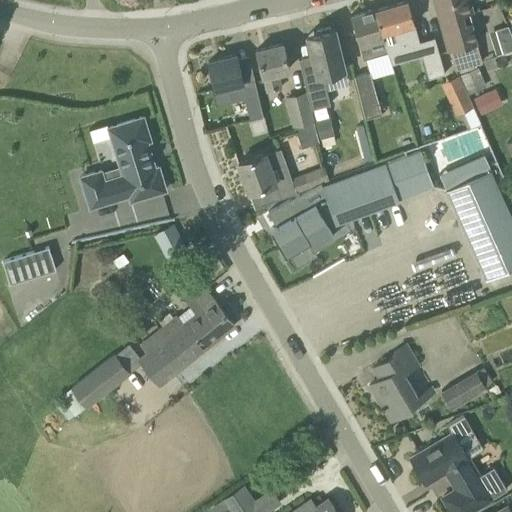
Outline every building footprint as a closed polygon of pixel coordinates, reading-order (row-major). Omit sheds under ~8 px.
[(383,39),(386,49),(399,45),(400,46),(419,41),(407,0),(376,9),(375,8),(374,8),(383,39)] [(481,61),(469,12),(473,11),(469,0),(434,0),(448,50),(449,50),(456,68),(481,61)] [(387,52),(386,49),(383,39),(374,8),(351,15),(359,43),(363,59),(387,52)] [(506,23),(491,26),(496,49),(510,46),(506,23)] [(299,58),(307,91),(311,108),(330,104),(323,74),(345,68),(335,28),(331,29),(331,26),(317,30),(317,32),(314,33),(315,39),(308,41),(312,55),(299,58)] [(434,37),(419,41),(429,78),(445,73),(434,37)] [(281,87),(277,71),(289,69),(283,43),(256,49),(263,75),(267,90),(281,87)] [(216,103),(246,96),(243,81),(236,54),(209,61),(215,87),(211,88),(215,105),(217,104),(216,103)] [(469,94),(481,89),(473,70),(461,74),(469,94)] [(369,71),(354,75),(365,116),(380,112),(369,71)] [(252,118),(264,116),(255,78),(243,81),(246,96),(249,107),(252,118)] [(464,85),(453,90),(462,112),(473,107),(464,85)] [(307,91),(285,96),(292,127),(314,121),(311,108),(307,91)] [(481,114),(493,109),(486,93),(474,98),(481,114)] [(462,112),(460,113),(467,128),(481,123),(473,107),(462,112)] [(133,200),(167,190),(161,167),(157,168),(149,141),(153,140),(146,117),(112,127),(126,175),(106,180),(103,170),(83,176),(92,206),(131,195),(133,200)] [(330,117),(316,120),(321,139),(334,136),(330,117)] [(363,124),(357,126),(363,152),(370,151),(363,124)] [(286,163),(281,148),(266,154),(265,152),(238,162),(249,192),(275,182),(280,198),(297,192),(297,191),(329,178),(325,166),(278,182),(273,167),(286,163)] [(335,221),(432,185),(419,151),(323,186),(321,182),(300,194),(268,211),(269,212),(271,211),(279,223),(270,228),(285,254),(307,242),(311,249),(332,237),(324,223),(334,217),(335,221)] [(511,265),(511,215),(506,202),(511,199),(511,195),(497,162),(489,165),(491,169),(447,189),(486,277),(511,265)] [(172,225),(154,234),(168,261),(186,251),(172,225)] [(48,247),(2,261),(9,284),(55,270),(48,247)] [(234,324),(202,284),(185,298),(195,311),(183,321),(177,314),(161,327),(169,338),(174,334),(180,342),(182,341),(195,357),(234,324)] [(169,338),(161,327),(141,343),(151,355),(143,361),(161,386),(195,357),(182,341),(180,342),(174,334),(169,338)] [(417,394),(403,372),(418,363),(407,343),(393,352),(395,354),(373,367),(380,378),(369,385),(376,395),(378,393),(384,404),(380,406),(382,409),(384,408),(390,420),(412,407),(436,393),(431,385),(417,394)] [(87,407),(131,372),(129,369),(115,352),(71,386),(87,407)] [(483,367),(477,370),(453,384),(463,402),(487,389),(485,385),(492,381),(483,367)] [(483,482),(469,457),(484,448),(464,415),(447,424),(452,433),(411,457),(426,483),(438,475),(437,474),(445,469),(460,495),(483,482)] [(338,511),(328,498),(316,508),(311,500),(293,511),(338,511)] [(261,511),(254,500),(235,511),(261,511)]
